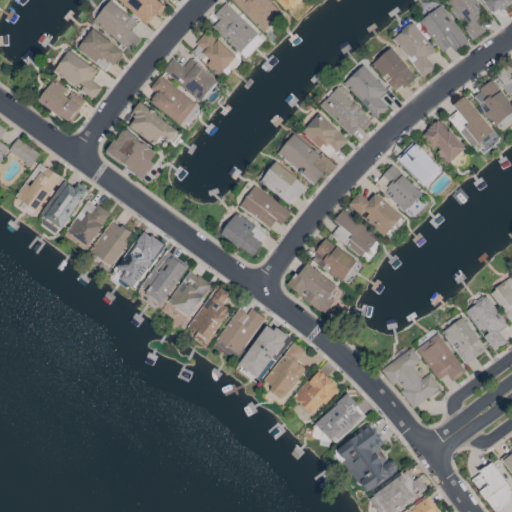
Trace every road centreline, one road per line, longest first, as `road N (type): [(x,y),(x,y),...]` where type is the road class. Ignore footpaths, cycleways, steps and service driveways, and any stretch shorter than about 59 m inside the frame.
road 1 (residential): [(0,98),(315,331),(365,376),(426,451)]
road 2 (residential): [(511,34),(396,126),(313,214),(259,287)]
road 3 (residential): [(203,0),(140,73),(82,161)]
